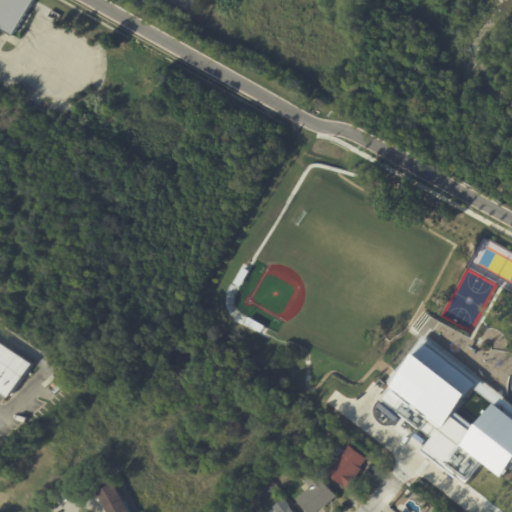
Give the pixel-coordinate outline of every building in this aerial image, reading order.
[(32,0),(0,0),(0,26),(14,34),(32,0)] [(350,189),(365,156),(353,150),(338,183),(350,189)] [(0,341),(33,364),(11,397),(0,389),(0,341)] [(54,395),(52,392),(70,376),(73,380),(55,396),(54,395)] [(366,459),(360,468),(362,469),(348,489),(327,473),(338,457),(334,454),(339,446),(344,450),(348,444),(367,458),(366,459)] [(295,457),(300,453),(304,458),(299,462),(295,457)] [(112,474),(91,486),(87,478),(108,466),(112,474)] [(336,496),(322,509),(320,508),(316,511),(306,511),(296,500),(310,487),(305,482),(316,471),(323,480),(322,481),(336,496)] [(106,511),(94,489),(111,480),(128,511),(106,511)] [(293,511),(264,511),(284,498),(290,507),(293,511)]
